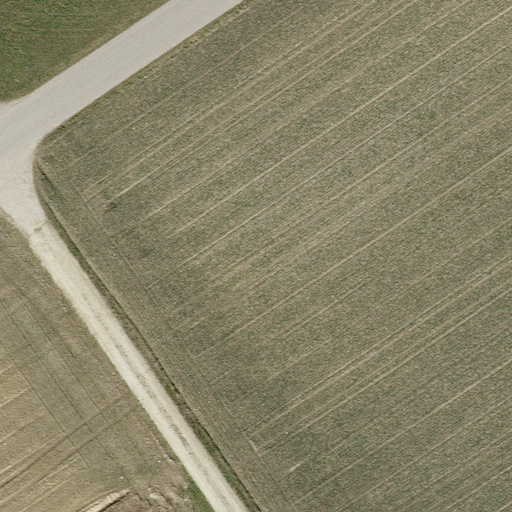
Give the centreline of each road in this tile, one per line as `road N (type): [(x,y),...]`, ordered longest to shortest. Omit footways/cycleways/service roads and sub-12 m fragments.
road 1 (track): [(232,511),(0,168)]
road 2 (unclassified): [(222,0),(0,150)]
